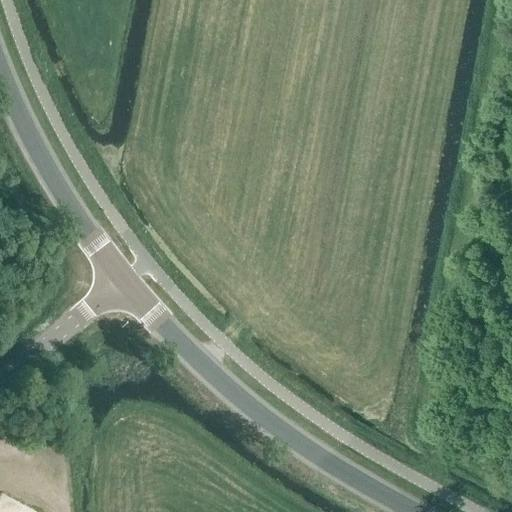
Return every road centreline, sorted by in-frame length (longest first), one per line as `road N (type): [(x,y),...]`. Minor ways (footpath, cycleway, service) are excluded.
road 1 (secondary): [(413,511),(235,396),(123,280)]
road 2 (secondary): [(123,280),(64,200),(0,72)]
road 3 (unclassified): [(123,280),(0,381)]
